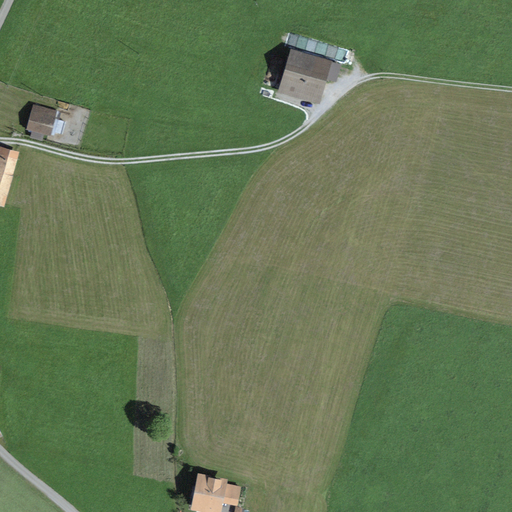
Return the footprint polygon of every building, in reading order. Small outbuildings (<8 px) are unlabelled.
[(316,101),(328,61),(294,51),(283,91),(316,101)] [(48,132),(52,118),(34,113),(30,127),(48,132)] [(55,131),(64,132),(66,119),(57,118),(55,131)] [(0,202),(2,203),(17,153),(2,149),(0,156),(0,155),(0,202)] [(217,509),(218,499),(235,502),(238,488),(221,485),(222,482),(202,478),(197,505),(217,509)]
